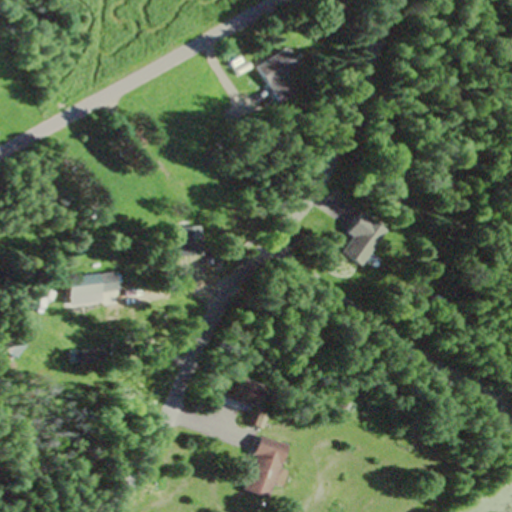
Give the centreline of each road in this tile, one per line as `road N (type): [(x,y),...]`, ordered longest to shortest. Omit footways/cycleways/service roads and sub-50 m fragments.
road 1 (residential): [(110,511),(212,312),(315,178),(392,0)]
road 2 (residential): [(280,0),(0,154)]
